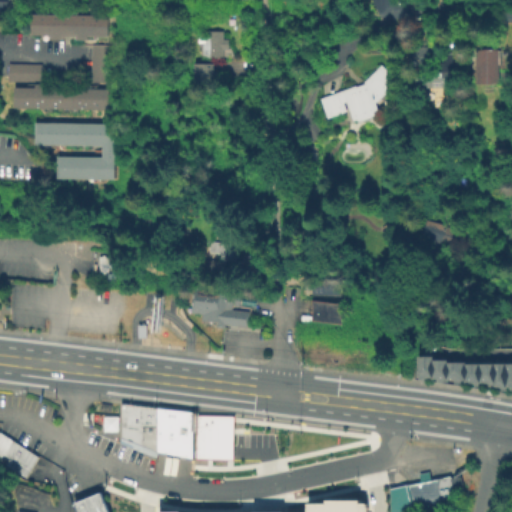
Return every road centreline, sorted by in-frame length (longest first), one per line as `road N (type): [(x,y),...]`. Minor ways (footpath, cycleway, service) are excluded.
road 1 (residential): [(270,71),(278,302)]
road 2 (primary): [(285,393),(77,367)]
road 3 (residential): [(382,456),(262,486),(186,487)]
road 4 (primary): [(511,424),(359,402)]
road 5 (residential): [(511,15),(385,16)]
road 6 (residential): [(111,465),(72,440),(77,367)]
